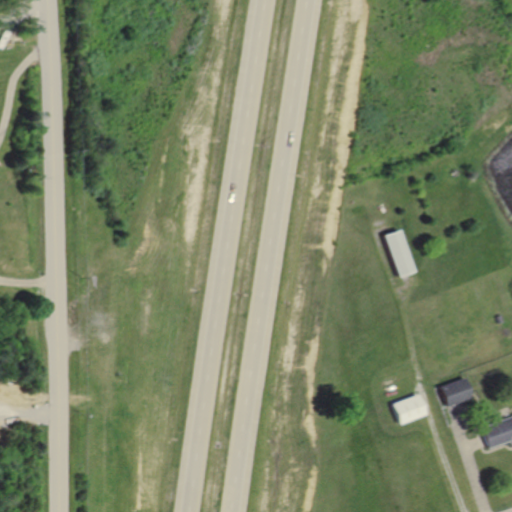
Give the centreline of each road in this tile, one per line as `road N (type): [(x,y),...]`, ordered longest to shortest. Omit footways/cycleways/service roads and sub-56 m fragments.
road 1 (trunk): [(235,511),(309,0)]
road 2 (trunk): [(268,0),(194,511)]
road 3 (residential): [(56,511),(58,299),(46,0)]
road 4 (track): [(466,511),(395,287)]
